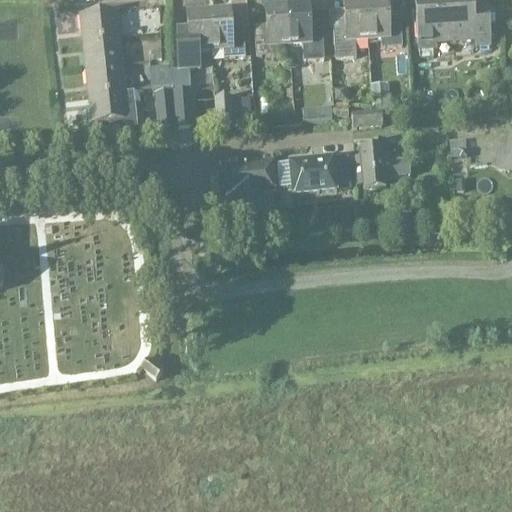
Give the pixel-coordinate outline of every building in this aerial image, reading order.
[(385,2),(363,4),(366,43),(379,42),(380,51),(400,49),(399,25),(387,26),(385,2)] [(436,47),(452,46),(473,45),(473,49),(489,48),(487,16),(472,17),(472,3),(439,5),(439,2),(413,4),(416,53),(418,53),(419,60),(433,59),(432,52),(436,52),(436,47)] [(342,5),(343,22),(331,23),(334,63),(354,61),(353,44),(366,43),(363,4),(342,5)] [(321,30),(320,30),(308,31),(306,7),(285,9),(287,49),(301,48),(301,56),(302,65),(323,64),(321,30)] [(287,49),(285,9),(263,10),(265,34),(253,35),(254,59),(275,58),(274,49),(287,49)] [(81,44),(118,40),(115,13),(78,17),(81,44)] [(228,13),(206,14),(209,54),(222,53),(223,62),(243,60),(241,28),(229,29),(228,13)] [(196,55),(209,54),(206,14),(185,16),(186,40),(174,40),(177,72),(197,71),(196,55)] [(118,40),(81,44),(84,72),(121,67),(118,40)] [(124,95),(121,67),(84,72),(87,99),(124,95)] [(171,90),(153,92),(156,114),(172,112),(171,95),(171,90)] [(333,92),(334,104),(345,104),(345,92),(333,92)] [(192,130),(189,93),(171,95),(172,112),(174,131),(192,130)] [(124,95),(87,99),(90,126),(108,124),(109,133),(137,130),(135,105),(125,106),(124,95)] [(213,102),(215,128),(229,127),(227,101),(213,102)] [(330,123),(329,111),(317,112),(318,124),(330,123)] [(378,115),(350,117),(351,132),(380,129),(378,115)] [(366,144),(367,149),(358,150),(359,160),(353,160),(355,189),(361,188),(361,193),(384,191),(383,182),(409,180),(408,162),(387,164),(387,157),(388,157),(387,142),(366,144)] [(347,160),(331,162),(331,161),(287,165),(291,199),(335,195),(335,194),(350,192),(347,160)] [(284,162),(274,162),(275,189),(285,189),(284,162)] [(223,194),(226,224),(273,219),(271,191),(274,191),(271,163),(241,166),(241,170),(215,173),(218,195),(223,194)] [(145,362),(138,370),(154,383),(161,375),(145,362)]
